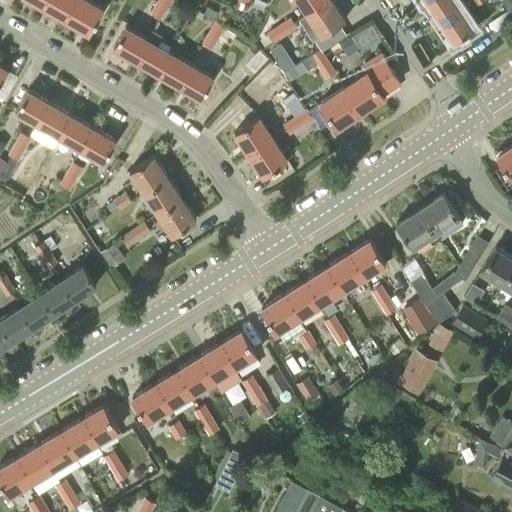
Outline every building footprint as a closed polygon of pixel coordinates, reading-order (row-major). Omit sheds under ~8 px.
[(77,0),(47,0),(45,5),(68,17),(77,0)] [(93,0),(77,0),(68,17),(91,30),(104,6),(93,0)] [(299,0),(307,11),(324,0),(299,0)] [(333,0),(324,0),(307,11),(321,34),(339,22),(345,18),(333,0)] [(428,0),(439,16),(459,4),(458,3),(456,0),(428,0)] [(159,19),(166,6),(157,1),(150,14),(159,19)] [(474,26),(459,4),(439,16),(454,39),(474,26)] [(284,32),(296,24),(291,16),(279,24),(284,32)] [(218,36),(218,35),(223,26),(225,23),(217,19),(210,31),(218,36)] [(372,21),(364,26),(373,40),(380,36),(372,21)] [(346,33),(339,22),(321,34),(313,39),(319,48),(320,47),(321,49),(346,33)] [(272,40),(284,32),(279,24),(267,31),(272,40)] [(136,59),(148,38),(125,25),(113,46),(136,59)] [(231,42),(236,33),(223,26),(218,35),(231,42)] [(211,48),(218,36),(210,31),(203,43),(211,48)] [(338,41),(347,55),(360,47),(351,34),(338,41)] [(157,71),(169,50),(148,38),(136,59),(157,71)] [(321,49),(320,47),(319,48),(312,53),(318,62),(319,64),(328,59),(321,49)] [(179,84),(191,63),(169,50),(157,71),(179,84)] [(255,76),(269,61),(258,51),(244,66),(255,76)] [(367,70),(382,91),(400,80),(389,63),(381,52),(363,64),(367,70)] [(290,80),(318,62),(312,53),(284,72),(290,80)] [(327,76),(335,71),(328,59),(319,64),(327,76)] [(201,96),(213,76),(191,63),(179,84),(201,96)] [(382,91),(367,70),(344,85),(361,110),(384,95),(382,91)] [(318,86),(324,96),(345,84),(339,74),(318,86)] [(361,110),(344,85),(321,100),(333,118),(338,125),(361,110)] [(38,124),(50,101),(28,89),(15,111),(38,124)] [(50,101),(38,124),(60,136),(72,114),(50,101)] [(301,125),(312,117),(306,108),(294,116),(301,125)] [(94,126),(72,114),(60,136),(81,148),(94,126)] [(249,152),(273,137),(258,115),(235,131),(249,152)] [(301,125),(294,116),(283,123),(289,133),(301,125)] [(94,126),(81,148),(104,161),(116,139),(94,126)] [(25,146),(30,136),(22,131),(15,144),(19,146),(21,143),(25,146)] [(287,159),(273,137),(249,152),(263,174),(287,159)] [(18,158),(25,146),(21,143),(19,146),(15,144),(9,153),(18,158)] [(511,144),(497,154),(503,163),(491,171),(506,193),(511,189),(511,144)] [(143,190),(167,174),(153,152),(129,168),(143,190)] [(82,166),(73,161),(66,173),(70,176),(72,173),(76,175),(82,166)] [(0,180),(5,183),(12,170),(0,163),(0,180)] [(69,188),(76,175),(72,173),(70,176),(66,173),(60,183),(69,188)] [(167,174),(143,190),(157,211),(181,196),(167,174)] [(420,205),(436,230),(460,214),(443,190),(420,205)] [(124,191),(112,199),(118,208),(130,200),(124,191)] [(181,196),(157,211),(172,234),(196,218),(181,196)] [(436,230),(420,205),(397,220),(413,245),(427,236),(432,244),(441,237),(436,230)] [(150,229),(144,221),(131,229),(134,234),(137,232),(140,236),(150,229)] [(126,245),(140,236),(137,232),(134,234),(131,229),(121,236),(126,245)] [(471,269),(488,241),(481,236),(477,234),(459,263),(471,269)] [(349,251),(364,275),(386,261),(371,237),(349,251)] [(50,251),(43,240),(34,246),(42,256),(50,251)] [(111,267),(115,265),(125,258),(114,241),(100,251),(111,267)] [(511,255),(495,245),(480,269),(502,283),(511,266),(511,255)] [(57,262),(50,251),(42,256),(49,267),(57,262)] [(364,275),(349,251),(327,265),(342,288),(364,275)] [(83,263),(62,277),(75,297),(97,283),(83,263)] [(471,269),(459,263),(454,271),(462,276),(465,279),(471,269)] [(342,288),(327,265),(306,278),(321,302),(342,288)] [(511,266),(502,283),(511,288),(511,266)] [(0,283),(8,278),(1,268),(0,268),(0,283)] [(446,287),(462,276),(454,271),(442,280),(446,287)] [(422,272),(411,280),(424,302),(436,294),(422,272)] [(75,297),(62,277),(41,291),(54,311),(75,297)] [(0,284),(7,295),(15,289),(8,278),(0,283),(0,284)] [(306,278),(284,292),(299,316),(321,302),(306,278)] [(464,296),(475,303),(484,290),(472,282),(464,296)] [(389,296),(381,283),(372,288),(379,299),(383,296),(385,299),(389,296)] [(436,294),(424,302),(431,311),(448,300),(442,290),(436,294)] [(54,311),(41,291),(20,305),(33,325),(54,311)] [(299,316),(284,292),(262,306),(277,330),(299,316)] [(396,307),(389,296),(385,299),(383,296),(379,299),(387,312),(396,307)] [(448,300),(431,311),(438,322),(455,309),(448,300)] [(505,322),(511,311),(511,307),(504,303),(496,316),(505,322)] [(20,305),(0,318),(0,319),(12,339),(33,325),(20,305)] [(476,336),(486,320),(463,306),(453,322),(476,336)] [(333,313),(329,316),(325,318),(331,329),(336,326),(337,329),(342,326),(333,313)] [(0,319),(0,346),(12,339),(0,319)] [(451,329),(439,322),(428,342),(441,348),(451,329)] [(340,342),(344,340),(348,337),(342,326),(337,329),(336,326),(331,329),(340,342)] [(220,341),(235,366),(257,352),(242,328),(220,341)] [(298,335),(305,347),(315,341),(308,329),(298,335)] [(220,341),(198,355),(213,379),(235,366),(220,341)] [(436,359),(417,349),(400,380),(419,391),(436,359)] [(198,355),(176,368),(191,392),(213,379),(198,355)] [(277,367),(265,375),(275,391),(288,383),(277,367)] [(176,368),(155,382),(169,406),(191,392),(176,368)] [(260,387),(252,374),(243,379),(250,390),(254,387),(256,390),(260,387)] [(308,375),(306,376),(295,383),(307,401),(319,393),(308,375)] [(343,390),(337,381),(328,386),(334,395),(343,390)] [(169,406),(155,382),(132,395),(147,420),(169,406)] [(260,387),(256,390),(254,387),(250,390),(258,403),(267,398),(260,387)] [(267,398),(258,403),(265,415),(274,410),(267,398)] [(247,412),(240,400),(229,406),(236,418),(239,417),(242,422),(250,417),(247,412)] [(119,428),(109,410),(105,403),(82,417),(97,441),(119,428)] [(202,419),(206,417),(208,419),(212,417),(204,403),(195,409),(202,419)] [(298,417),(302,424),(309,420),(305,413),(298,417)] [(82,417),(60,430),(75,454),(97,441),(82,417)] [(210,433),(215,430),(219,427),(212,417),(208,419),(206,417),(202,419),(210,433)] [(511,436),(511,419),(508,417),(495,439),(506,447),(511,436)] [(168,425),(182,448),(192,442),(178,419),(168,425)] [(75,454),(60,430),(39,443),(53,468),(75,454)] [(480,435),(472,454),(489,461),(497,443),(480,435)] [(39,443),(17,456),(31,481),(53,468),(39,443)] [(229,491),(247,457),(247,456),(231,448),(213,483),(229,491)] [(511,486),(511,452),(504,449),(490,476),(511,486)] [(105,455),(112,465),(116,463),(118,465),(122,463),(114,450),(105,455)] [(31,481),(17,456),(0,466),(0,479),(9,494),(31,481)] [(122,463),(118,465),(116,463),(112,465),(120,479),(129,474),(122,463)] [(64,495),(68,492),(70,495),(74,492),(66,479),(57,484),(64,495)] [(292,480),(274,511),(292,511),(306,488),(292,480)] [(320,495),(306,488),(292,511),(312,511),(317,502),(334,511),(339,511),(342,506),(320,494),(320,495)] [(64,495),(72,508),(81,503),(74,492),(70,495),(68,492),(64,495)] [(27,501),(34,511),(49,511),(38,494),(27,501)] [(149,511),(155,502),(145,496),(139,507),(144,510),(142,511),(149,511)] [(484,511),(476,507),(455,496),(445,511),(484,511)]
